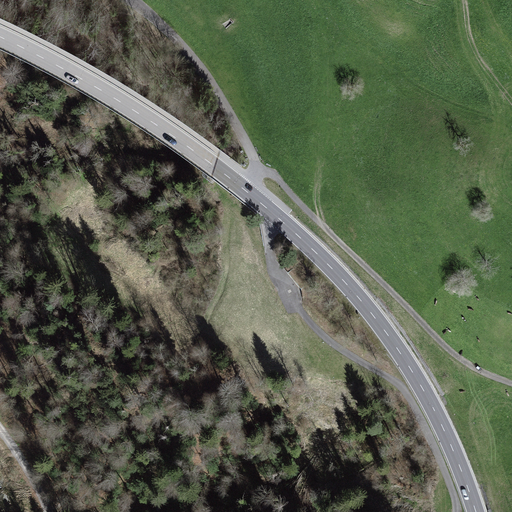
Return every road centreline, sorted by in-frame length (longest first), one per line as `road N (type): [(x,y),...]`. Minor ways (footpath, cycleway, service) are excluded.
road 1 (secondary): [(477,511),(422,387),(328,263),(157,125),(0,37)]
road 2 (track): [(511,380),(470,367),(274,173),(254,176)]
